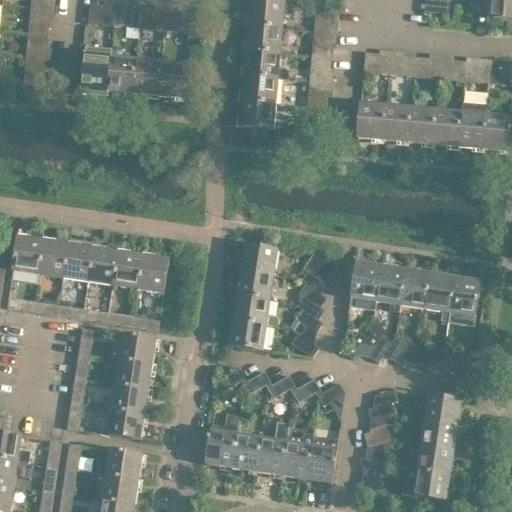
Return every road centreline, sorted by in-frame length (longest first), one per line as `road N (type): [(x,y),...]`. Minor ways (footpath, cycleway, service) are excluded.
road 1 (residential): [(166,511),(189,366)]
road 2 (residential): [(341,511),(362,372)]
